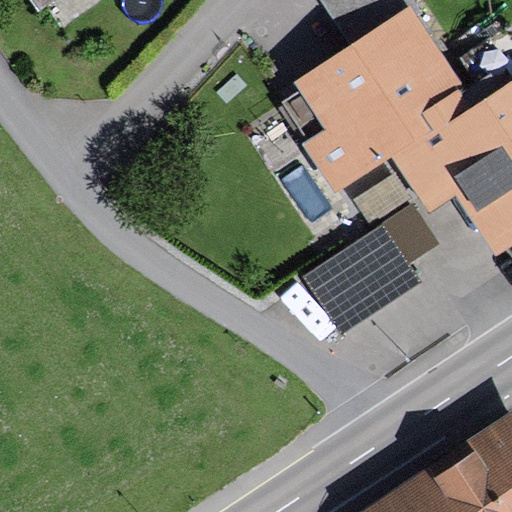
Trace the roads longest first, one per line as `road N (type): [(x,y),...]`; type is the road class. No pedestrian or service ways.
road 1 (unclassified): [(380,442),(294,354),(164,271),(63,175)]
road 2 (residential): [(241,0),(157,92),(63,175)]
road 3 (primary): [(511,354),(380,442)]
road 4 (primary): [(380,442),(275,511)]
